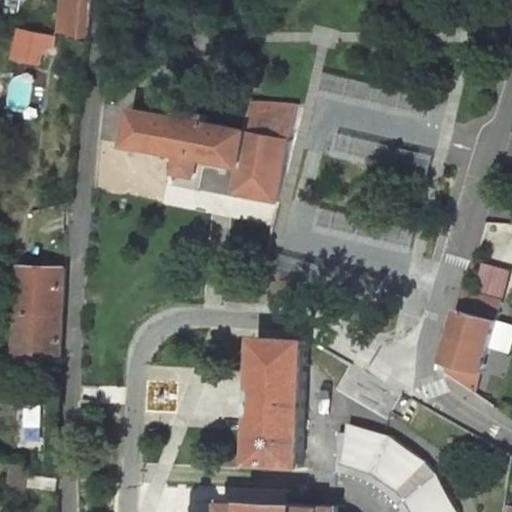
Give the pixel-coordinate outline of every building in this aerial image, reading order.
[(97,0),(64,0),(61,29),(73,33),(73,39),(93,44),(93,43),(97,0)] [(25,58),(42,62),(46,44),(53,45),(55,35),(24,28),(20,45),(27,46),(25,58)] [(18,56),(25,58),(27,46),(20,45),(18,56)] [(402,111),(407,90),(327,70),(322,92),(402,111)] [(254,131),(254,132),(293,140),(299,103),(255,100),(254,131)] [(181,116),(140,109),(133,143),(178,153),(175,172),(195,175),(198,157),(243,165),(250,130),(209,122),(210,114),(183,109),(181,116)] [(243,165),(237,191),(281,200),(293,140),(254,132),(254,131),(250,130),(243,165)] [(341,131),(336,152),(416,170),(420,149),(341,131)] [(349,234),(396,237),(397,225),(374,224),(374,217),(350,216),(349,234)] [(28,290),(25,353),(63,355),(66,298),(68,267),(29,265),(28,290)] [(482,314),(487,298),(468,292),(456,334),(492,345),(500,320),(497,319),(482,314)] [(497,319),(502,303),(487,298),(482,314),(497,319)] [(484,371),(492,345),(456,334),(448,360),(484,371)] [(260,336),(254,462),(305,465),(311,338),(260,336)] [(443,380),(476,400),(484,371),(448,360),(443,380)] [(461,511),(453,493),(442,476),(429,460),(413,447),(396,436),(387,432),(368,426),(348,422),(347,431),(340,430),(338,471),(351,472),(364,475),(377,481),(382,484),(388,488),(398,497),(406,508),(408,511),(461,511)] [(342,511),(343,503),(225,497),(224,511),(342,511)]
